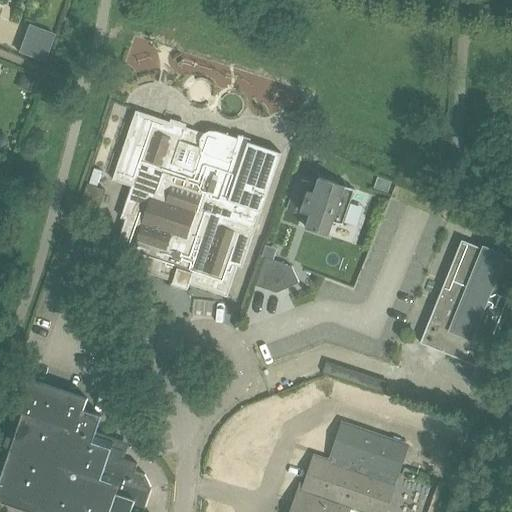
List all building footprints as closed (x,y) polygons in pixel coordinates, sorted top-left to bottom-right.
[(113,180),(132,186),(121,218),(126,220),(113,256),(144,266),(141,274),(142,274),(144,271),(174,282),(180,265),(188,267),(184,279),(186,283),(227,297),(238,266),(242,268),(256,226),(248,223),(253,209),(262,212),(281,153),(249,142),(248,144),(238,140),(239,139),(217,131),(210,131),(204,134),(201,139),(200,146),(203,152),(209,155),(213,157),(211,162),(207,161),(203,174),(193,170),(191,175),(172,168),(181,141),(194,146),(199,132),(136,111),(113,180)] [(318,185),(299,179),(288,211),(302,215),(303,212),(310,214),(306,228),(328,236),(333,222),(343,225),(356,190),(348,188),(344,179),(336,184),(320,178),(318,185)] [(81,205),(98,211),(105,190),(88,184),(81,205)] [(462,240),(433,313),(430,320),(441,324),(439,350),(443,352),(484,369),(511,301),(511,260),(495,253),(496,250),(495,250),(494,253),(462,240)] [(262,257),(253,285),(266,290),(284,280),(276,262),(262,257)] [(28,379),(7,443),(0,463),(0,501),(32,511),(144,511),(152,488),(145,474),(144,474),(144,473),(136,471),(138,464),(122,458),(124,451),(112,447),(113,443),(95,436),(101,416),(101,415),(83,409),(87,400),(72,395),(72,394),(28,379)] [(295,507),(293,511),(348,511),(350,508),(363,511),(382,511),(392,485),(405,447),(344,426),(334,456),(336,457),(333,465),(316,459),(306,488),(302,487),(295,507)]
